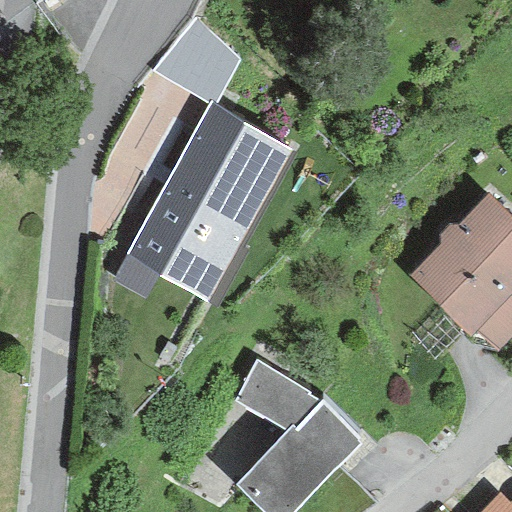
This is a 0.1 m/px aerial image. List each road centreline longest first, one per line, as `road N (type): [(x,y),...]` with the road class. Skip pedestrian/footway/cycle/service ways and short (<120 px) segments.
road 1 (unclassified): [(43,511),(79,146),(107,68),(144,0)]
road 2 (residential): [(511,390),(388,511)]
